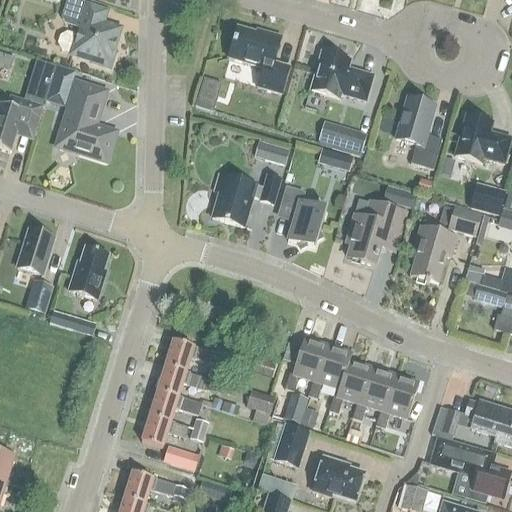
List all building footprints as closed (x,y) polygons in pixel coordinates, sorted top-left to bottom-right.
[(60,38),(58,45),(61,51),(71,54),(71,56),(91,63),(91,65),(109,71),(115,52),(112,52),(119,31),(103,26),(107,13),(67,0),(62,15),(82,21),(79,30),(77,38),(67,35),(60,38)] [(237,30),(228,61),(262,71),(257,90),(280,97),(289,69),(273,64),(280,39),(264,35),(264,38),(237,30)] [(347,71),(350,63),(338,59),(336,55),(328,53),(323,55),(321,54),(309,93),(339,101),(340,96),(365,104),(372,78),(347,71)] [(54,68),(44,103),(63,109),(74,74),(54,68)] [(93,129),(104,95),(76,86),(57,148),(105,163),(114,136),(93,129)] [(7,108),(0,106),(0,152),(9,155),(17,129),(34,134),(42,109),(10,99),(7,108)] [(426,137),(434,108),(429,107),(430,104),(422,100),(413,99),(412,102),(407,100),(395,142),(415,147),(410,166),(432,173),(441,142),(426,137)] [(197,101),(194,109),(204,112),(206,104),(197,101)] [(465,117),(454,158),(481,165),(482,160),(504,166),(511,140),(490,134),(492,124),(465,117)] [(318,142),(351,152),(356,134),(323,124),(318,142)] [(257,161),(283,168),(288,153),(262,145),(257,161)] [(326,158),(324,163),(353,173),(355,167),(326,158)] [(211,220),(244,230),(244,229),(253,200),(259,202),(259,203),(273,207),(280,182),(266,178),(263,190),(256,188),(218,177),(213,193),(219,195),(211,220)] [(476,187),(469,211),(498,218),(504,195),(476,187)] [(306,249),(314,252),(317,243),(322,240),(319,234),(326,212),(300,205),(303,195),(286,191),(278,217),(290,221),(292,226),(287,244),(298,247),(301,252),(306,249)] [(395,192),(391,206),(411,212),(415,198),(395,192)] [(394,254),(404,217),(372,207),(367,223),(354,219),(346,246),(351,247),(347,261),(374,269),(380,249),(394,254)] [(449,231),(476,239),(482,219),(456,211),(449,231)] [(412,259),(415,261),(410,279),(439,288),(447,259),(452,260),(458,240),(421,228),(412,259)] [(16,270),(41,278),(53,241),(28,233),(16,270)] [(84,250),(80,266),(77,265),(68,294),(97,303),(103,284),(100,283),(108,258),(84,250)] [(511,274),(506,273),(492,273),(490,281),(487,290),(499,294),(500,292),(511,296),(511,293),(511,274)] [(24,310),(43,317),(52,289),(32,283),(24,310)] [(488,291),(484,303),(491,305),(494,293),(488,291)] [(494,293),(491,305),(504,308),(503,311),(501,318),(497,317),(493,331),(511,337),(511,299),(507,298),(507,296),(494,293)] [(52,313),(48,327),(71,334),(75,320),(52,313)] [(289,376),(284,392),(293,395),(298,380),(312,384),(315,385),(327,348),(303,340),(291,377),(289,376)] [(172,344),(164,369),(185,375),(189,361),(192,362),(193,361),(203,364),(207,354),(172,344)] [(312,384),(307,399),(316,402),(321,387),(338,393),(339,393),(348,363),(349,363),(351,356),(327,348),(315,385),(312,384)] [(334,399),(329,414),(337,417),(342,402),(357,406),(360,407),(371,370),(349,363),(348,363),(339,393),(338,393),(336,399),(334,399)] [(164,369),(157,394),(177,400),(182,386),(206,394),(207,393),(217,396),(220,386),(209,382),(185,375),(164,369)] [(357,406),(352,422),(361,424),(365,409),(380,414),(383,415),(395,377),(371,370),(360,407),(357,406)] [(209,382),(220,386),(222,378),(211,375),(209,382)] [(380,414),(375,429),(384,432),(389,416),(407,422),(418,385),(395,377),(383,415),(380,414)] [(157,394),(149,419),(170,425),(174,411),(196,418),(200,407),(177,400),(157,394)] [(246,409),(268,417),(273,401),(251,394),(246,409)] [(494,445),(511,450),(511,414),(478,405),(478,406),(468,403),(464,417),(473,420),(470,432),(495,440),(494,445)] [(440,410),(431,437),(450,443),(459,416),(440,410)] [(170,425),(149,419),(141,445),(161,451),(166,436),(183,442),(187,430),(170,425)] [(196,422),(194,431),(203,434),(206,425),(196,422)] [(272,463),(296,471),(309,435),(284,427),(272,463)] [(203,434),(194,431),(191,440),(201,443),(203,434)] [(428,466),(457,475),(451,497),(483,506),(486,496),(502,501),(509,477),(491,471),(494,459),(434,441),(430,453),(432,453),(428,466)] [(170,450),(166,465),(192,473),(197,458),(170,450)] [(0,482),(5,484),(14,457),(0,452),(0,482)] [(332,497),(355,504),(364,476),(339,469),(340,466),(322,460),(312,495),(331,500),(332,497)] [(131,475),(124,499),(144,506),(148,493),(171,500),(172,497),(182,500),(185,492),(131,475)] [(259,478),(255,491),(273,496),(276,484),(259,478)] [(399,510),(407,511),(409,511),(411,509),(421,511),(426,494),(416,491),(405,489),(399,510)] [(261,511),(287,511),(290,504),(267,497),(261,511)] [(124,499),(119,511),(146,511),(148,507),(144,506),(124,499)] [(471,511),(441,503),(438,511),(471,511)]
